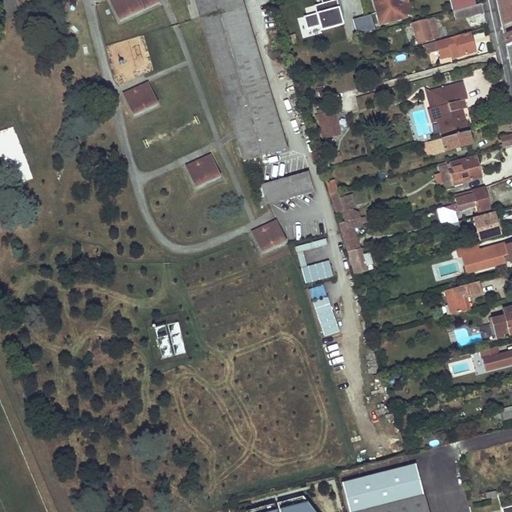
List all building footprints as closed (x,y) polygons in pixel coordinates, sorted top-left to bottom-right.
[(119,0),(111,4),(120,22),(144,11),(138,0),(119,0)] [(159,0),(144,0),(148,10),(162,6),(159,0)] [(219,12),(215,0),(195,0),(201,17),(219,12)] [(215,0),(219,12),(219,13),(242,6),(240,0),(215,0)] [(343,25),(337,0),(331,0),(322,2),(313,4),(316,13),(303,16),(306,28),(320,25),(321,30),(343,25)] [(373,0),(380,24),(406,17),(405,15),(401,0),(373,0)] [(407,0),(401,0),(405,15),(412,13),(407,0)] [(511,0),(498,0),(504,26),(511,22),(511,0)] [(455,20),(484,12),(481,4),(453,12),(455,20)] [(285,149),(242,6),(219,13),(202,18),(245,162),(285,149)] [(353,20),(358,35),(375,31),(371,15),(353,20)] [(432,40),(439,38),(433,18),(426,20),(432,40)] [(412,24),(418,44),(432,40),(426,20),(412,24)] [(436,42),(441,59),(451,56),(450,52),(460,50),(462,55),(475,51),(470,32),(436,42)] [(438,121),(442,138),(467,132),(461,110),(465,109),(462,101),(467,99),(463,82),(430,91),(426,89),(429,99),(432,98),(434,108),(437,108),(441,121),(438,121)] [(133,95),(125,98),(134,117),(158,106),(149,87),(141,91),(139,87),(132,91),(133,95)] [(432,98),(429,99),(432,110),(429,111),(432,123),(438,121),(441,121),(437,108),(434,108),(432,98)] [(41,103),(43,111),(51,109),(48,101),(41,103)] [(318,119),(323,139),(340,135),(334,112),(325,115),(325,117),(318,119)] [(433,154),(471,144),(468,132),(467,132),(442,138),(430,142),(433,154)] [(511,145),(511,135),(501,138),(502,145),(500,145),(500,148),(511,145)] [(328,164),(341,163),(341,155),(328,155),(328,164)] [(448,165),(447,163),(439,165),(442,175),(449,173),(453,186),(481,178),(475,157),(448,165)] [(196,167),(188,171),(196,189),(220,178),(212,160),(204,164),(202,160),(194,163),(196,167)] [(449,173),(442,175),(445,188),(453,186),(449,173)] [(261,206),(314,192),(309,174),(262,187),(265,198),(259,199),(261,206)] [(338,193),(334,180),(326,183),(330,196),(338,193)] [(455,196),(457,205),(445,208),(449,221),(456,218),(454,212),(476,205),(478,212),(489,209),(484,188),(455,196)] [(330,196),(336,214),(342,213),(345,222),(360,218),(358,212),(352,210),(347,196),(340,198),(338,193),(330,196)] [(352,195),(347,196),(352,210),(357,208),(352,195)] [(438,210),(442,223),(449,221),(445,208),(438,210)] [(474,219),(479,240),(500,235),(499,232),(502,232),(497,215),(494,216),(494,214),(474,219)] [(359,249),(354,228),(362,226),(362,224),(360,218),(345,222),(338,224),(347,252),(359,249)] [(286,244),(278,226),(270,229),(268,225),(260,229),(262,233),(253,237),(262,255),(286,244)] [(303,251),(327,245),(326,239),(295,247),(300,268),(306,266),(303,251)] [(462,257),(466,274),(507,264),(505,256),(508,255),(506,245),(505,244),(479,251),(478,243),(456,249),(458,258),(462,257)] [(358,250),(348,252),(351,261),(352,261),(359,259),(361,258),(358,250)] [(352,261),(355,273),(362,271),(359,259),(352,261)] [(329,261),(301,268),(305,284),(333,277),(329,261)] [(445,291),(451,316),(470,311),(467,301),(465,302),(463,297),(481,292),(479,282),(462,286),(445,291)] [(358,287),(361,297),(371,295),(368,284),(358,287)] [(324,285),(308,290),(323,338),(339,333),(324,285)] [(511,334),(511,307),(503,310),(505,317),(491,320),(496,338),(503,336),(503,334),(509,332),(510,335),(511,334)] [(165,326),(153,329),(161,360),(173,357),(165,326)] [(511,365),(511,362),(511,361),(511,351),(482,360),(486,372),(511,365)] [(480,353),(472,354),(474,370),(482,369),(480,353)] [(511,417),(511,410),(494,416),(495,422),(506,419),(506,420),(509,419),(509,418),(511,417)] [(413,462),(341,481),(349,511),(353,511),(421,494),(413,462)] [(425,511),(421,494),(353,511),(425,511)] [(313,511),(301,498),(278,503),(280,511),(313,511)]
